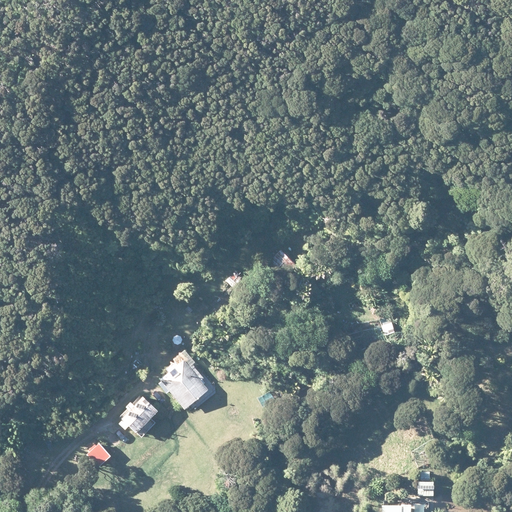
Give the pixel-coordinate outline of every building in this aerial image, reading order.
[(280,249),(263,266),(273,275),(289,259),(280,249)] [(392,323),(380,326),(383,336),(394,333),(392,323)] [(159,379),(183,409),(208,389),(200,380),(204,378),(186,356),(177,364),(175,361),(165,369),(167,372),(159,379)] [(136,433),(157,410),(140,394),(129,406),(130,407),(120,418),(136,433)] [(98,469),(111,457),(98,444),(85,457),(98,469)] [(422,472),(422,482),(431,482),(431,472),(422,472)] [(430,496),(429,486),(420,486),(420,496),(430,496)]
